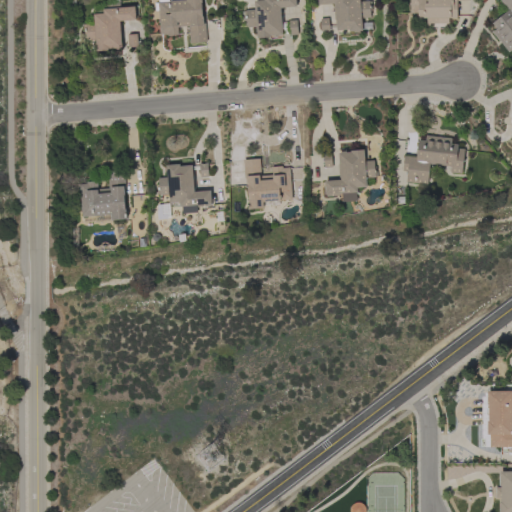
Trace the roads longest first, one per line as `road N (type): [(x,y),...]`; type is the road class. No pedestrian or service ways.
road 1 (residential): [(35,511),(33,0)]
road 2 (residential): [(33,113),(460,80)]
road 3 (secondary): [(240,511),(511,307)]
road 4 (residential): [(411,384),(425,415),(435,511)]
